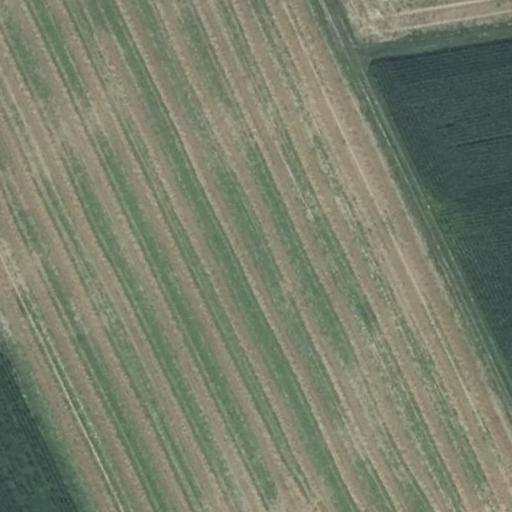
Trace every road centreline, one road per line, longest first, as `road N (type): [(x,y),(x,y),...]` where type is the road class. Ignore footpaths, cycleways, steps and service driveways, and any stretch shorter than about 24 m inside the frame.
road 1 (track): [(338,0),(511,380)]
road 2 (track): [(511,12),(354,37)]
